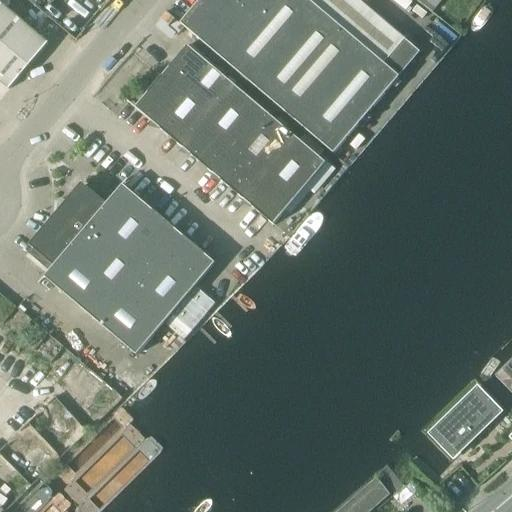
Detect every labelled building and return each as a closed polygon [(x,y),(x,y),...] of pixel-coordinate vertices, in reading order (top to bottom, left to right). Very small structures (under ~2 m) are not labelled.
[(399,77),(384,64),(308,0),(200,0),(180,24),(334,154),(399,77)] [(423,0),(422,3),(434,12),(443,0),(423,0)] [(48,43),(0,3),(0,80),(10,89),(48,43)] [(399,77),(420,53),(405,40),(384,64),(399,77)] [(187,48),(162,77),(208,116),(233,87),(187,48)] [(181,148),(208,116),(162,77),(148,94),(145,98),(141,96),(136,96),(132,99),(129,102),(128,102),(127,103),(152,123),(161,130),(160,130),(181,148)] [(233,87),(208,116),(181,148),(211,173),(263,112),(233,87)] [(294,138),(263,112),(211,173),(242,199),(294,138)] [(294,138),(242,199),(274,227),(326,166),(294,138)] [(60,287),(137,198),(123,186),(121,188),(120,188),(115,194),(108,189),(107,188),(106,187),(105,186),(104,186),(102,185),(101,185),(100,185),(99,184),(98,184),(96,184),(95,184),(94,184),(92,184),(91,185),(90,185),(89,185),(88,186),(86,186),(85,187),(85,188),(84,188),(83,189),(82,190),(81,191),(70,204),(58,202),(54,223),(48,230),(30,251),(51,270),(48,273),(46,276),(47,277),(60,287)] [(98,321),(176,231),(137,198),(60,287),(89,313),(98,321)] [(215,264),(176,231),(98,321),(137,355),(215,264)] [(198,325),(220,301),(200,284),(179,309),(198,325)] [(511,361),(493,380),(511,399),(511,361)] [(431,449),(445,462),(496,409),(483,396),(431,449)] [(345,510),(346,511),(377,511),(403,490),(388,473),(345,510)]
